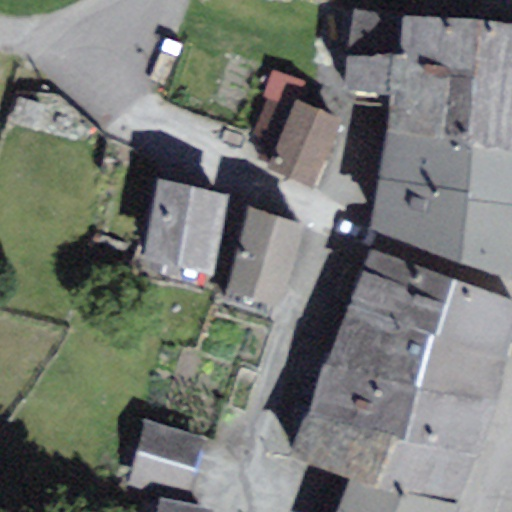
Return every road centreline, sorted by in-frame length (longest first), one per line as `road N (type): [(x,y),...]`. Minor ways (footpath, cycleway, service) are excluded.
road 1 (residential): [(275,511),(259,459),(268,391),(327,227)]
road 2 (residential): [(327,227),(129,98),(117,66)]
road 3 (residential): [(511,292),(327,227)]
road 4 (unclassified): [(117,66),(0,34)]
